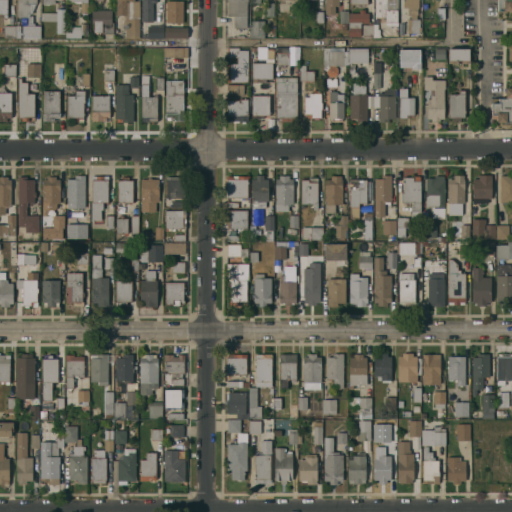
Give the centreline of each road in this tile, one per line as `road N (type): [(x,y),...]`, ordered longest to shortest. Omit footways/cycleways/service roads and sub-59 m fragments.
road 1 (residential): [(209,0),(207,511)]
road 2 (residential): [(511,507),(0,505)]
road 3 (residential): [(511,328),(0,330)]
road 4 (residential): [(511,148),(0,146)]
